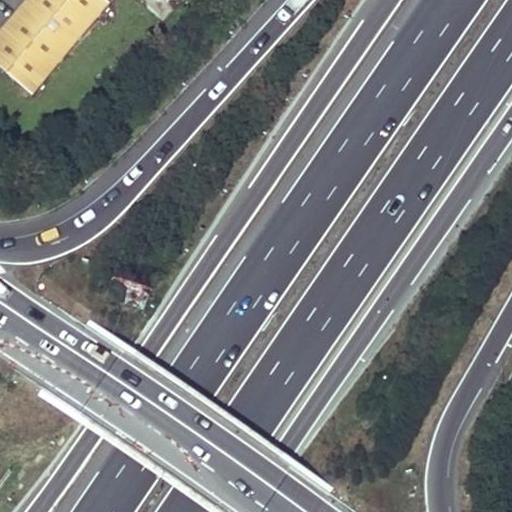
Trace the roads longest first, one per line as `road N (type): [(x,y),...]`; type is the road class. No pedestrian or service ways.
road 1 (motorway): [(391,0),(33,511)]
road 2 (motorway): [(452,0),(101,511)]
road 3 (motorway): [(188,511),(511,46)]
road 4 (motorway): [(240,511),(511,122)]
road 5 (motorway): [(299,0),(94,222),(51,242),(0,249)]
road 6 (tertiary): [(38,333),(296,511)]
road 7 (motorway): [(436,511),(440,440),(511,311)]
